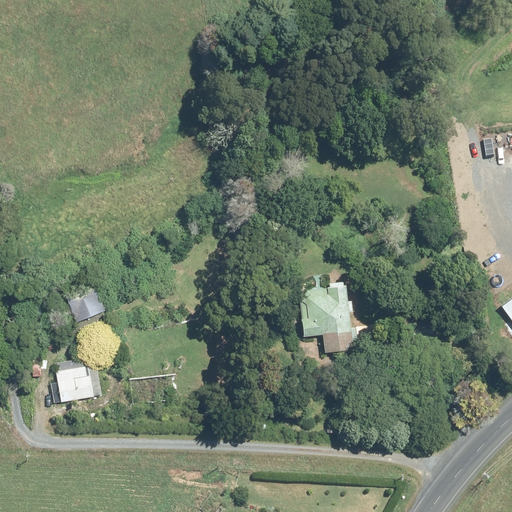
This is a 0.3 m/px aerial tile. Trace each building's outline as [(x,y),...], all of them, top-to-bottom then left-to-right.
[(500,143),(492,144),(495,179),(503,179),(500,143)] [(482,152),(474,154),(477,170),(486,168),(482,152)] [(65,296),(75,323),(104,312),(95,285),(65,296)] [(511,286),(510,288),(511,291),(511,298),(500,307),(511,323),(511,286)] [(295,292),(299,332),(299,338),(320,337),(321,354),(354,351),(352,327),(348,328),(344,288),(295,292)] [(42,376),(41,356),(31,356),(32,377),(42,376)] [(94,359),(54,364),(59,403),(100,397),(94,359)]
